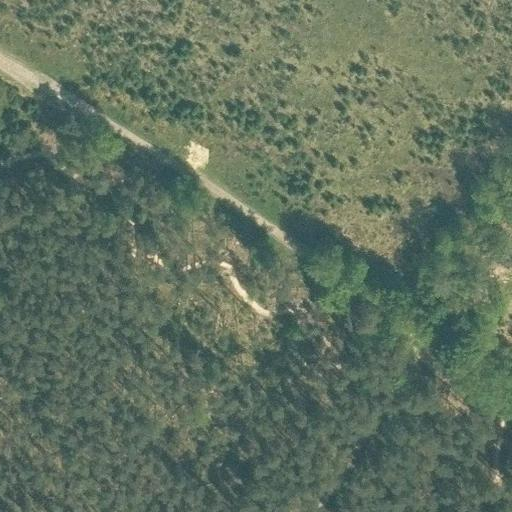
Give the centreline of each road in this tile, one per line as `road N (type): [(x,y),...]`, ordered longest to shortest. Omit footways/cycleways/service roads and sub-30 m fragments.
road 1 (track): [(435,333),(0,56)]
road 2 (track): [(435,333),(307,511)]
